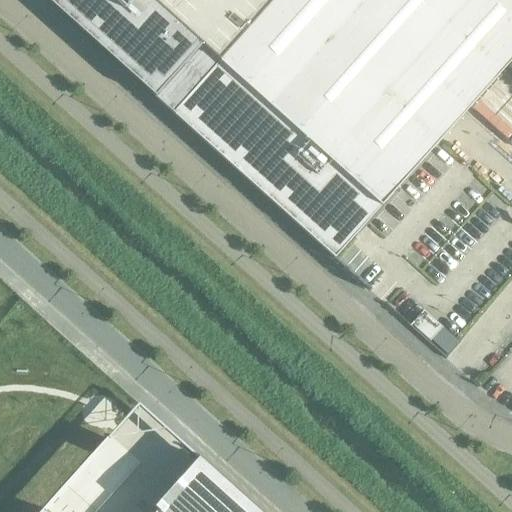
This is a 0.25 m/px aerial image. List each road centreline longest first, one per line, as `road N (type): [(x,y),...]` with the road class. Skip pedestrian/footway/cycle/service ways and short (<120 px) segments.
road 1 (tertiary): [(511,498),(0,39)]
road 2 (unclassified): [(1,0),(434,392),(511,441)]
road 3 (tertiary): [(0,195),(352,511)]
road 4 (unclassified): [(297,511),(0,243)]
